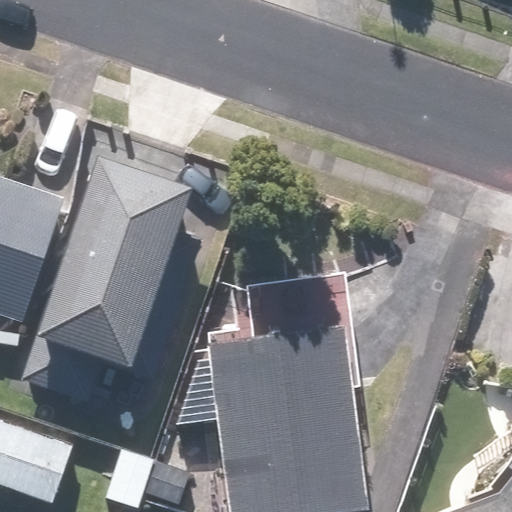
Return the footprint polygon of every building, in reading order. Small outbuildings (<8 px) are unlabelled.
[(104,355),(135,365),(193,186),(95,154),(27,367),(93,388),(104,355)] [(68,198),(0,175),(0,318),(23,327),(68,198)] [(232,511),(371,511),(347,270),(221,283),(227,340),(214,341),(232,511)] [(0,488),(53,505),(71,449),(0,426),(0,488)] [(193,468),(122,451),(110,502),(139,509),(142,498),(183,508),(193,468)] [(511,511),(511,483),(505,491),(450,511),(511,511)]
